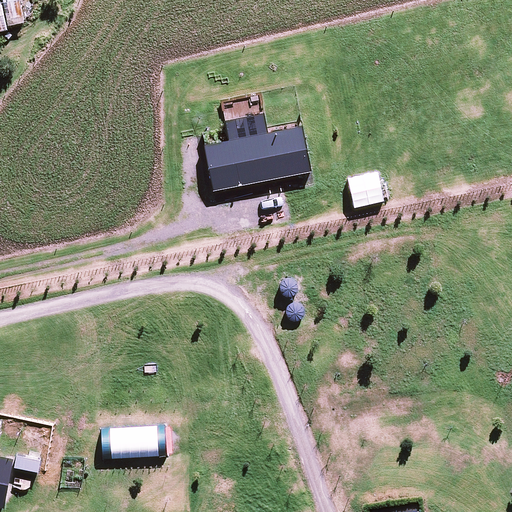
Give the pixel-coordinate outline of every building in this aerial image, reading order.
[(204,142),(213,187),(311,168),(302,123),(204,142)] [(282,280),(280,284),(280,289),(283,293),(287,295),(292,294),(296,292),(298,287),(298,283),(295,279),(291,277),(286,277),(282,280)] [(288,304),(286,309),(286,314),(289,318),(293,320),(298,319),(302,317),(304,312),(304,308),(301,304),(297,302),(292,302),(288,304)] [(101,428),(103,461),(168,457),(165,424),(101,428)] [(0,452),(0,503),(4,505),(14,455),(0,452)]
